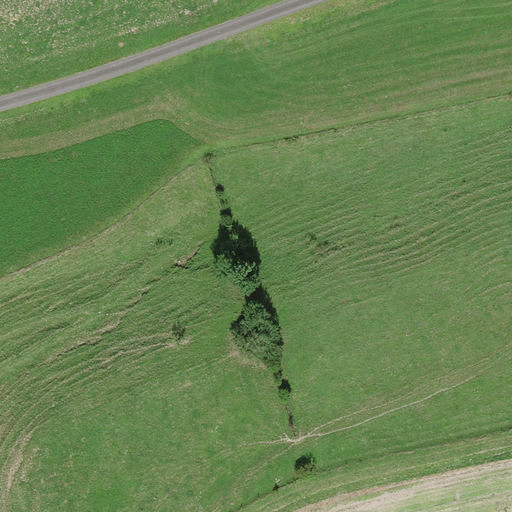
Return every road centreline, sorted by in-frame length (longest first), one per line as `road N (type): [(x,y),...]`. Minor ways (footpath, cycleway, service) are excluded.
road 1 (track): [(316,0),(0,103)]
road 2 (track): [(247,511),(289,492),(511,446)]
